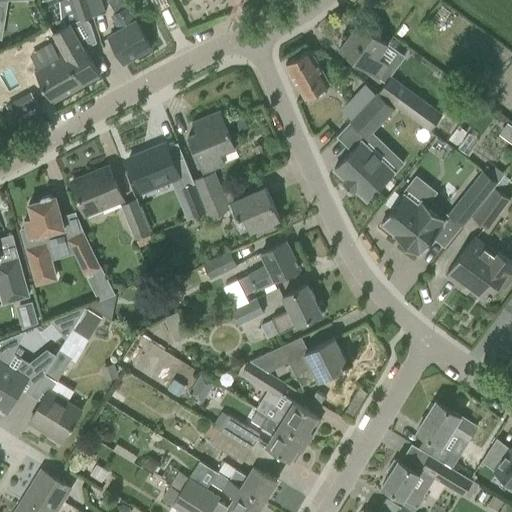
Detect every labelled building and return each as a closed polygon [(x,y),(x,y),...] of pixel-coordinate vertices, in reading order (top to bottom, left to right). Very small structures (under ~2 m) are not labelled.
[(71,0),(78,21),(92,16),(86,0),(71,0)] [(100,0),(86,0),(92,16),(105,12),(100,0)] [(108,0),(116,13),(112,15),(120,29),(109,36),(123,61),(150,46),(136,20),(134,21),(126,7),(128,6),(124,0),(108,0)] [(339,49),(355,61),(378,78),(389,64),(378,56),(387,42),(359,21),(339,49)] [(69,23),(52,33),(60,47),(61,46),(82,85),(99,75),(89,58),(69,23)] [(82,85),(61,46),(60,47),(55,50),(51,44),(29,56),(37,69),(34,70),(52,102),(82,85)] [(285,63),(305,98),(329,84),(310,49),(285,63)] [(442,113),(391,75),(378,92),(430,130),(442,113)] [(367,87),(358,96),(367,104),(375,95),(367,87)] [(350,122),(366,137),(393,108),(378,93),(375,95),(367,104),(350,122)] [(192,122),(198,136),(190,139),(189,135),(188,136),(202,171),(224,162),(218,148),(232,142),(234,146),(235,146),(220,110),(192,122)] [(242,114),(229,119),(234,131),(247,126),(242,114)] [(355,189),(367,200),(394,172),(360,140),(333,168),(345,180),(343,182),(343,181),(342,182),(352,192),(353,191),(355,189)] [(128,158),(142,192),(179,177),(165,143),(128,158)] [(71,181),(79,199),(86,215),(123,200),(117,185),(111,173),(102,177),(100,171),(102,170),(101,169),(71,181)] [(448,214),(462,226),(497,181),(483,170),(448,214)] [(193,180),(194,184),(201,201),(222,193),(214,171),(193,180)] [(192,217),(205,211),(201,201),(194,184),(181,189),(192,217)] [(278,217),(265,187),(230,202),(237,218),(243,216),(249,229),(254,227),(258,237),(278,228),(274,219),(278,217)] [(472,217),(487,228),(509,198),(494,187),(472,217)] [(380,223),(394,234),(393,235),(418,254),(418,253),(419,253),(443,224),(442,223),(445,219),(407,189),(380,223)] [(201,201),(205,211),(208,218),(229,210),(222,193),(201,201)] [(24,220),(26,227),(21,229),(36,284),(54,279),(49,259),(45,260),(38,235),(45,233),(48,244),(53,246),(67,242),(63,227),(55,196),(51,197),(48,196),(43,197),(41,200),(29,203),(33,218),(24,220)] [(120,205),(134,238),(148,233),(134,199),(120,205)] [(72,243),(86,272),(100,266),(83,232),(70,238),(72,243)] [(465,284),(486,300),(499,283),(505,288),(511,277),(511,264),(474,236),(445,275),(463,288),(465,284)] [(266,265),(248,274),(237,279),(245,295),(299,267),(286,240),(260,253),(266,265)] [(234,266),(228,252),(203,264),(210,278),(234,266)] [(0,290),(3,302),(28,295),(17,257),(0,262),(0,290)] [(271,320),(261,325),(267,338),(278,333),(322,312),(307,283),(282,296),(289,310),(271,319),(271,320)] [(231,311),(238,326),(263,313),(256,298),(231,311)] [(65,339),(85,308),(84,306),(50,320),(65,339)] [(35,315),(20,319),(22,329),(37,323),(35,315)] [(73,329),(59,350),(71,357),(76,360),(89,339),(73,329)] [(18,370),(5,364),(18,340),(11,336),(0,340),(0,408),(6,412),(34,367),(26,362),(18,370)] [(288,360),(295,375),(311,367),(318,381),(348,366),(347,363),(346,363),(335,341),(336,340),(334,337),(316,346),(288,360)] [(277,347),(250,361),(267,371),(285,363),(277,347)] [(59,350),(45,373),(55,379),(57,380),(71,357),(59,350)] [(267,371),(250,361),(249,361),(240,375),(278,398),(286,384),(267,372),(267,371)] [(39,404),(29,421),(32,423),(33,421),(59,438),(58,439),(61,441),(72,424),(81,409),(67,401),(73,390),(57,380),(55,379),(48,389),(39,404)] [(264,398),(258,409),(307,440),(320,420),(316,417),(316,416),(306,410),(307,409),(304,407),(304,408),(286,398),(280,408),(264,398)] [(431,455),(430,455),(443,463),(447,457),(446,451),(440,447),(449,432),(466,443),(476,426),(435,400),(416,430),(426,437),(419,448),(431,455)] [(307,440),(258,409),(251,421),(274,435),(268,445),(278,452),(277,453),(280,455),(280,453),(290,459),(290,458),(294,461),(307,440)] [(227,415),(219,428),(250,448),(258,435),(227,415)] [(250,448),(219,428),(210,444),(241,463),(250,448)] [(481,460),(511,484),(511,448),(511,447),(510,448),(496,437),(481,460)] [(471,480),(443,463),(430,455),(421,470),(462,495),(471,480)] [(412,487),(421,474),(398,460),(397,461),(393,459),(386,470),(390,473),(381,486),(417,508),(426,495),(412,487)] [(236,469),(230,480),(263,501),(277,479),(260,469),(255,465),(252,470),(248,477),(236,469)] [(41,469),(24,497),(48,511),(54,511),(70,487),(41,469)] [(178,471),(170,485),(211,511),(217,501),(216,501),(219,496),(178,471)] [(217,472),(210,483),(234,498),(228,508),(233,511),(256,511),(263,501),(230,480),(217,472)] [(170,485),(161,500),(181,511),(210,511),(211,511),(170,485)] [(18,507),(14,511),(48,511),(24,497),(22,500),(24,501),(20,508),(18,507)] [(103,498),(99,505),(109,511),(114,505),(103,498)]
